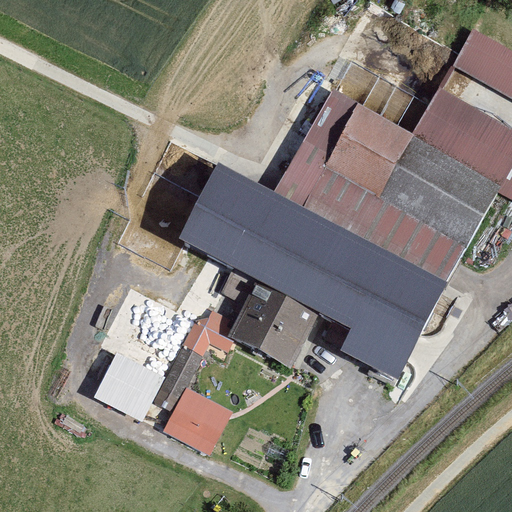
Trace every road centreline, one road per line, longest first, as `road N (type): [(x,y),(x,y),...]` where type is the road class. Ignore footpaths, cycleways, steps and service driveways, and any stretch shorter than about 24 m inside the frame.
road 1 (track): [(0,46),(281,184)]
road 2 (track): [(412,511),(511,416)]
